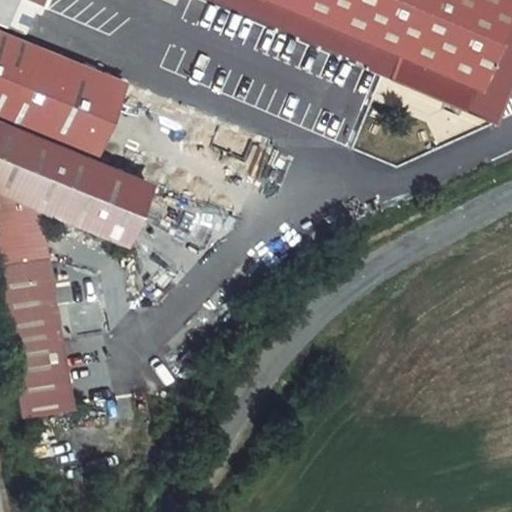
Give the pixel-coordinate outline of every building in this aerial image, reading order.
[(0,0),(0,52),(15,59),(28,29),(55,40),(72,0),(156,0),(167,4),(168,0),(0,0)] [(510,152),(511,146),(511,14),(475,0),(216,0),(227,4),(217,30),(391,98),(390,106),(510,152)] [(131,112),(6,61),(0,75),(0,144),(37,160),(38,166),(99,190),(131,112)] [(0,144),(0,300),(16,449),(66,443),(45,241),(38,166),(37,160),(0,144)] [(99,190),(38,166),(45,241),(128,275),(153,212),(99,190)]
